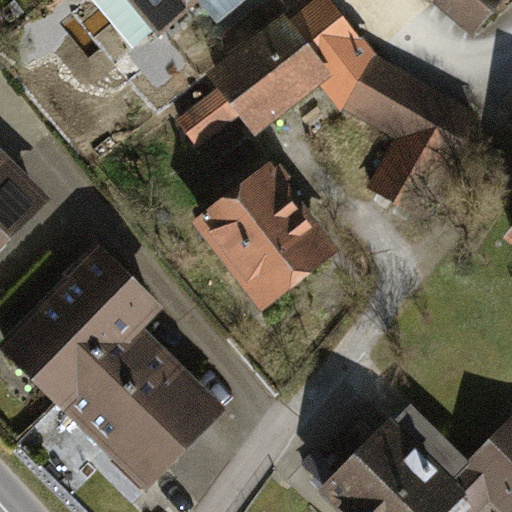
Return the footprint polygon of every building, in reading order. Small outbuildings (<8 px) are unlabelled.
[(197,0),(134,0),(160,31),(197,0)] [(324,0),(322,0),(220,79),(254,121),(317,72),(343,102),(369,58),(324,0)] [(436,0),(474,32),(501,0),(436,0)] [(473,118),(369,58),(343,102),(400,135),(448,162),(473,118)] [(448,162),(400,135),(371,186),(419,213),(448,162)] [(0,243),(7,237),(3,233),(37,198),(0,161),(0,243)] [(278,167),(204,225),(263,300),(296,274),(287,263),(318,239),(277,187),(287,179),(278,167)] [(114,368),(141,340),(131,330),(154,307),(98,252),(74,276),(77,279),(7,349),(60,400),(62,398),(102,357),(114,368)] [(102,357),(62,398),(149,482),(183,447),(176,440),(209,406),(141,340),(114,368),(102,357)] [(511,421),(477,457),(511,491),(511,421)] [(340,475),(325,490),(346,511),(449,511),(447,510),(461,496),(388,425),(366,449),(348,432),(333,448),(346,460),(335,471),(340,475)]
